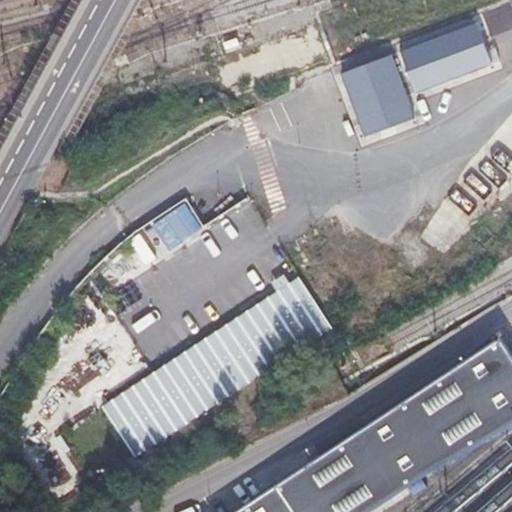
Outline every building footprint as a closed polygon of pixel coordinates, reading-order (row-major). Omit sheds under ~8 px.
[(479,25),(399,53),(414,96),(494,68),(479,25)] [(306,73),(298,54),(224,81),(232,102),(306,73)] [(391,58),(340,77),(363,139),(414,120),(391,58)] [(199,224),(183,202),(152,226),(169,247),(199,224)] [(301,276),(102,410),(135,459),(334,326),(301,276)] [(373,511),(511,420),(511,350),(502,336),(237,511),(373,511)]
